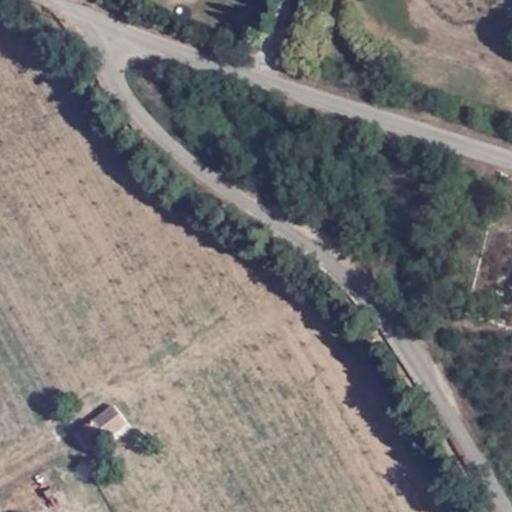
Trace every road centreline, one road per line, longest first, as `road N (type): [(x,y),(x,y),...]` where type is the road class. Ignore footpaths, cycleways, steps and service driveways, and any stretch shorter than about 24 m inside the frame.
road 1 (unclassified): [(508,511),(338,262),(196,166),(143,116),(112,58),(121,30)]
road 2 (unclassified): [(511,156),(121,30)]
